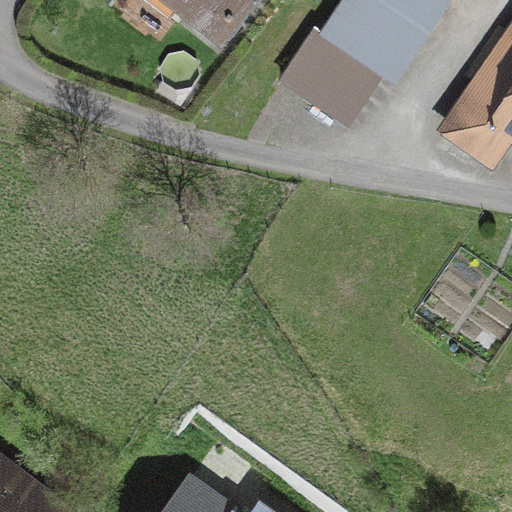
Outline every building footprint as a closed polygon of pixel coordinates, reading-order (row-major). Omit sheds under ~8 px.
[(173,0),(223,38),(252,0),(173,0)] [(358,0),(332,39),(381,72),(393,79),(445,0),(358,0)] [(346,124),(381,72),(332,39),(316,28),(281,79),(346,124)] [(511,33),(448,128),(490,158),(511,127),(511,33)] [(0,511),(37,511),(0,483),(0,511)]
